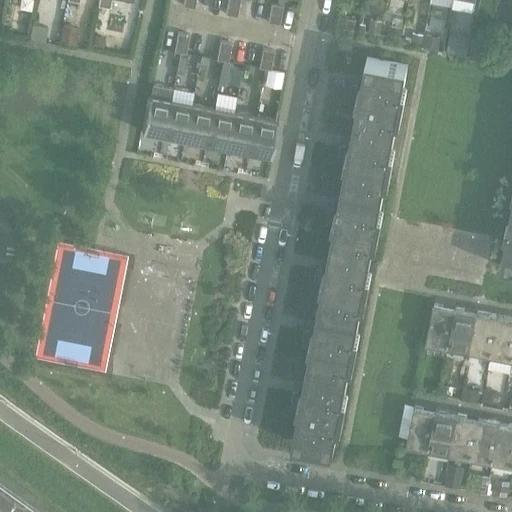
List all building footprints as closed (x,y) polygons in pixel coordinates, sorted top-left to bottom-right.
[(231,0),(228,0),(226,9),(238,11),(240,2),(231,0)] [(281,0),(272,0),(271,8),(282,10),(284,0),(281,0)] [(271,8),(269,17),(281,19),(282,10),(271,8)] [(340,17),(338,27),(354,30),(356,20),(340,17)] [(369,19),(367,31),(380,34),(382,21),(369,19)] [(65,25),(61,43),(78,46),(82,28),(65,25)] [(33,26),(31,39),(45,42),(48,29),(33,26)] [(389,26),(387,35),(401,38),(403,28),(389,26)] [(178,31),(176,40),(188,42),(190,33),(178,31)] [(413,34),(412,41),(422,43),(424,36),(413,34)] [(95,35),(93,46),(104,48),(106,37),(95,35)] [(422,44),(421,46),(437,49),(439,39),(424,36),(422,43),(422,44)] [(452,36),(449,52),(467,55),(469,39),(452,36)] [(221,39),(219,48),(231,51),(232,41),(221,39)] [(176,40),(175,50),(186,52),(188,42),(176,40)] [(263,47),(261,56),(273,59),(275,49),(263,47)] [(219,48),(217,58),(229,60),(231,51),(219,48)] [(179,52),(178,60),(185,61),(187,54),(185,53),(179,52)] [(261,56),(259,66),(271,68),(273,59),(261,56)] [(359,91),(358,95),(357,102),(359,102),(354,127),(395,135),(408,65),(367,58),(361,92),(359,91)] [(222,60),(220,70),(229,72),(231,62),(228,62),(222,60)] [(150,90),(143,125),(165,129),(172,94),(150,90)] [(165,129),(187,133),(193,98),(172,94),(165,129)] [(187,133),(208,137),(215,102),(193,98),(187,133)] [(208,137),(229,141),(236,106),(215,102),(208,137)] [(229,141),(250,145),(257,110),(236,106),(229,141)] [(257,110),(250,145),(272,149),(279,114),(257,110)] [(347,152),(346,156),(345,163),(347,164),(342,188),(383,196),(395,135),(354,127),(349,153),(347,152)] [(335,214),(334,217),(333,225),(335,225),(331,250),(371,258),(383,196),(342,188),(337,214),(335,214)] [(511,211),(501,267),(511,269),(511,211)] [(323,275),(322,280),(321,286),(323,286),(319,311),(359,319),(371,258),(331,250),(326,276),(323,275)] [(455,307),(435,303),(434,303),(427,343),(448,347),(455,307)] [(477,311),(455,307),(448,347),(469,351),(477,311)] [(311,336),(311,340),(309,347),(312,348),(307,373),(347,381),(359,319),(319,311),(314,337),(311,336)] [(498,315),(477,311),(469,351),(490,355),(498,315)] [(511,358),(511,317),(498,315),(490,355),(511,359),(511,358)] [(300,398),(299,401),(298,408),(300,409),(293,443),(334,450),(347,381),(307,373),(302,398),(300,398)] [(436,410),(416,406),(415,406),(407,446),(427,449),(436,410)] [(458,414),(436,410),(427,449),(449,454),(458,414)] [(478,418),(458,414),(449,454),(471,458),(478,418)] [(500,422),(478,418),(471,458),(492,462),(500,422)] [(511,424),(500,422),(492,462),(511,465),(511,424)]
